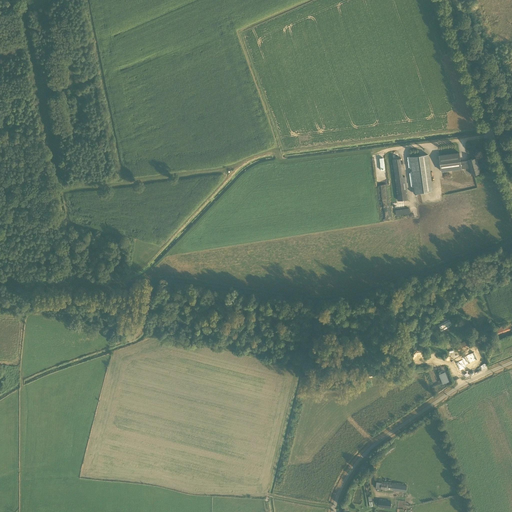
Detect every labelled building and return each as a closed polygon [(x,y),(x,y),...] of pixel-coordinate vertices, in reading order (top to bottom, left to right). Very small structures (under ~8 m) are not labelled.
[(462,169),(462,168),(470,167),(473,175),(479,173),(478,166),(479,166),(476,158),(468,160),(468,161),(461,162),(460,152),(439,155),(441,172),(462,169)] [(410,156),(415,193),(433,191),(428,154),(410,156)] [(402,177),(400,159),(392,160),(398,201),(408,199),(405,177),(402,177)] [(498,334),(511,329),(510,323),(496,328),(498,334)] [(459,350),(466,347),(470,346),(474,344),(480,342),(481,342),(479,336),(464,342),(456,344),(459,350)] [(462,359),(455,362),(459,370),(464,368),(465,367),(465,368),(466,367),(465,365),(477,360),(473,352),(461,357),(462,359)] [(445,372),(439,374),(442,384),(449,381),(445,372)] [(393,490),(393,483),(376,482),(375,488),(393,490)] [(390,508),(391,501),(379,500),(379,507),(390,508)]
